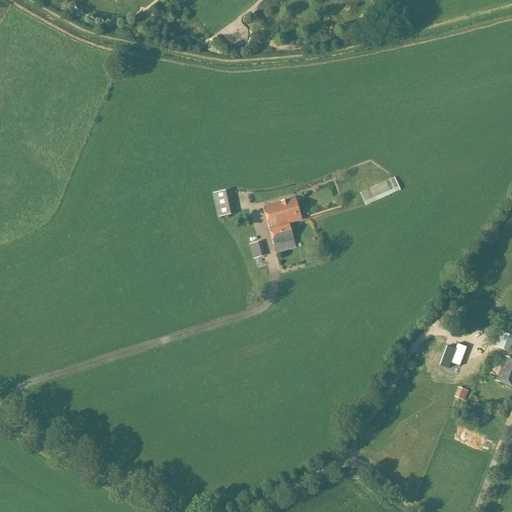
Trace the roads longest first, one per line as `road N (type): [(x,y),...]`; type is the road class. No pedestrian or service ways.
road 1 (unclassified): [(169,511),(0,414)]
road 2 (unclassified): [(413,511),(355,462),(247,511)]
